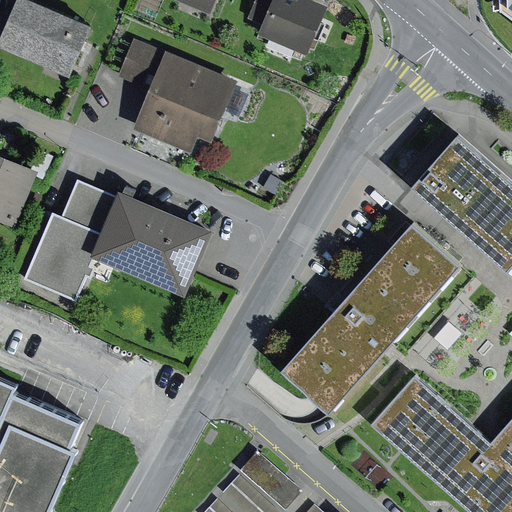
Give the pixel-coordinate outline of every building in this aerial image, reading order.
[(214,0),(174,0),(209,14),(214,0)] [(256,0),(248,20),(260,25),(256,34),(308,57),(327,13),(297,0),(256,0)] [(86,30),(16,1),(0,39),(0,52),(65,79),(86,30)] [(230,82),(133,44),(119,77),(146,88),(131,127),(190,151),(196,136),(207,141),(230,82)] [(511,191),(453,141),(408,192),(511,281),(511,191)] [(33,174),(0,160),(0,225),(11,229),(33,174)] [(115,199),(79,183),(65,217),(55,213),(25,284),(73,305),(90,259),(115,199)] [(209,233),(117,194),(115,199),(90,259),(182,297),(192,273),(209,233)] [(408,227),(281,372),(320,406),(328,413),(455,268),(408,227)] [(15,388),(0,381),(0,511),(48,511),(72,456),(67,454),(80,424),(12,395),(15,388)] [(511,511),(511,465),(489,445),(417,381),(376,427),(471,511),(511,511)] [(511,418),(489,445),(511,465),(511,418)] [(245,468),(288,508),(303,491),(260,452),(245,468)]
